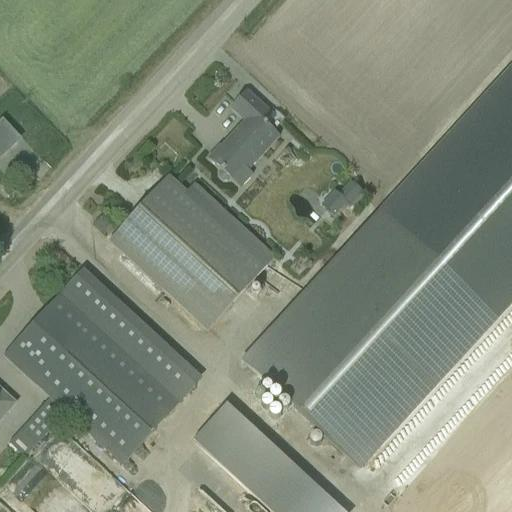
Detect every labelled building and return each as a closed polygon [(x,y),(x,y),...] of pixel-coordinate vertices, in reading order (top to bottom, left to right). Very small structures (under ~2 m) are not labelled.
[(236,191),(287,134),(241,93),(224,112),(237,123),(203,162),(236,191)] [(406,205),(292,337),(379,472),(392,463),(432,417),(447,408),(458,395),(460,394),(511,332),(511,99),(502,111),(511,118),(511,125),(501,137),(511,153),(511,213),(494,234),(463,254),(406,205)] [(16,125),(0,140),(0,154),(26,180),(49,157),(16,125)] [(176,193),(125,249),(221,334),(272,278),(176,193)] [(361,214),(375,203),(368,194),(354,205),(361,214)] [(87,278),(17,356),(144,469),(214,390),(87,278)] [(0,419),(13,406),(0,394),(0,419)] [(286,511),(369,511),(254,401),(214,442),(286,511)] [(112,511),(124,499),(67,448),(46,471),(92,511),(112,511)] [(273,511),(251,492),(233,511),(234,511),(273,511)]
